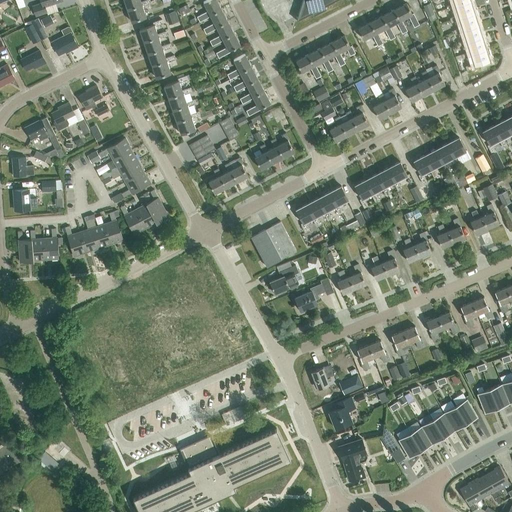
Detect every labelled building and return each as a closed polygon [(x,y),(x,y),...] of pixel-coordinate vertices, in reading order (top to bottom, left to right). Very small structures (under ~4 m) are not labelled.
[(45,7),(63,1),(62,0),(40,0),(42,3),(33,6),(36,16),(47,13),(45,7)] [(141,4),(141,3),(139,0),(123,0),(127,10),(141,4)] [(141,4),(127,10),(131,22),(145,17),(142,7),(151,4),(149,0),(148,0),(141,3),(141,4)] [(200,22),(203,20),(210,17),(209,15),(221,9),(216,0),(208,0),(203,3),(207,11),(197,17),(200,22)] [(302,0),(296,20),(296,21),(297,21),(312,13),(313,15),(326,9),(325,6),(336,0),(302,0)] [(470,1),(469,0),(453,0),(454,3),(446,6),(447,10),(456,7),(455,6),(470,1)] [(455,6),(456,7),(458,15),(449,18),(451,22),(460,19),(459,17),(474,13),(470,1),(455,6)] [(409,17),(412,24),(414,27),(419,25),(414,14),(412,15),(406,3),(396,9),(402,20),(409,17)] [(437,19),(430,3),(424,5),(430,21),(437,19)] [(182,15),(190,12),(188,5),(179,8),(182,15)] [(216,27),(227,21),(221,9),(209,15),(210,17),(214,23),(204,29),(206,34),(217,29),(216,27)] [(407,31),(402,20),(396,9),(384,15),(390,27),(397,23),(402,34),(407,31)] [(178,17),(175,10),(165,14),(168,21),(178,17)] [(455,34),(464,31),(463,30),(478,25),(474,13),(459,17),(460,19),(462,27),(453,30),(455,34)] [(395,37),(390,27),(384,15),(371,21),(378,33),(384,29),(390,40),(395,37)] [(41,40),(47,37),(38,18),(31,20),(33,24),(41,40)] [(158,37),(157,35),(154,27),(163,24),(161,20),(152,23),(153,25),(139,30),(143,41),(158,37)] [(222,39),(234,33),(227,21),(216,27),(217,29),(220,36),(210,41),(213,46),(223,41),(222,39)] [(383,43),(378,33),(371,21),(358,29),(364,40),(372,36),(378,46),(383,43)] [(36,31),(33,24),(26,28),(28,34),(31,34),(36,31)] [(459,46),(468,43),(467,42),(482,37),(478,25),(463,30),(464,31),(466,39),(457,42),(459,46)] [(65,36),(52,42),(59,55),(70,50),(70,51),(78,47),(72,35),(73,34),(71,28),(68,27),(62,30),(65,36)] [(174,39),(185,36),(183,29),(172,32),(174,39)] [(162,49),(161,46),(159,39),(167,36),(165,32),(157,35),(158,37),(143,41),(147,54),(162,49)] [(219,58),(222,57),(229,53),(229,51),(240,45),(234,33),(222,39),(223,41),(226,48),(216,53),(219,58)] [(334,41),(340,53),(347,49),(350,56),(355,53),(351,46),(350,47),(345,35),(334,41)] [(485,49),(482,37),(467,42),(468,43),(470,51),(461,54),(463,58),(472,55),(471,54),(485,49)] [(321,48),(327,59),(334,55),(340,66),(345,63),(340,53),(334,41),(321,48)] [(166,61),(165,58),(163,51),(171,48),(169,43),(161,46),(162,49),(147,54),(151,65),(166,61)] [(207,57),(215,53),(212,47),(204,50),(207,57)] [(333,69),(331,66),(327,59),(321,48),(310,54),(316,65),(322,62),(328,72),(333,69)] [(489,61),(485,49),(471,54),(472,55),(474,63),(465,66),(467,71),(475,68),(475,66),(489,61)] [(36,68),(46,63),(40,50),(21,60),(27,71),(35,66),(36,68)] [(230,79),(233,78),(240,74),(240,73),(251,66),(245,54),(233,60),(238,69),(227,74),(230,79)] [(321,75),(319,72),(316,65),(310,54),(296,61),(301,72),(310,68),(316,78),(321,75)] [(166,61),(151,65),(156,78),(170,73),(167,63),(175,60),(174,56),(165,58),(166,61)] [(7,64),(0,68),(0,86),(15,79),(7,64)] [(436,74),(430,77),(427,78),(433,90),(445,84),(439,72),(441,71),(437,64),(432,66),(436,74)] [(396,65),(389,69),(395,80),(402,76),(396,65)] [(236,91),(239,90),(247,86),(246,85),(257,79),(251,66),(240,73),(240,74),(244,81),(234,86),(236,91)] [(389,69),(382,72),(388,83),(394,80),(389,69)] [(417,84),(423,95),(433,90),(427,78),(430,77),(426,69),(421,72),(425,79),(419,82),(417,84)] [(365,87),(375,82),(372,74),(362,79),(365,87)] [(178,80),(164,85),(168,98),(183,93),(182,90),(180,83),(188,80),(187,75),(178,78),(178,80)] [(412,101),(423,95),(417,84),(419,82),(415,75),(411,77),(415,85),(406,89),(412,101)] [(243,103),(246,102),(253,98),(252,97),(264,91),(257,79),(246,85),(247,86),(250,93),(240,98),(243,103)] [(354,100),(362,96),(356,83),(348,88),(354,100)] [(94,101),(102,97),(96,85),(88,89),(89,91),(79,96),(84,106),(86,110),(96,105),(94,101)] [(313,91),(319,101),(330,96),(325,85),(313,91)] [(183,93),(168,98),(172,110),(187,105),(186,102),(184,95),(192,92),(191,87),(182,90),(183,93)] [(384,101),(390,113),(402,107),(395,95),(397,94),(393,87),(388,89),(392,96),(386,100),(384,101)] [(249,115),(252,114),(260,110),(259,108),(270,103),(264,91),(252,97),(253,98),(257,105),(246,110),(249,115)] [(379,118),(390,113),(384,101),(386,100),(382,92),(378,95),(382,102),(373,107),(379,118)] [(187,105),(172,110),(176,122),(191,117),(190,114),(188,107),(197,104),(195,99),(186,102),(187,105)] [(321,112),(325,120),(336,114),(328,100),(321,104),(325,110),(321,112)] [(69,126),(77,121),(78,121),(69,102),(60,106),(61,108),(51,113),(56,122),(54,123),(57,129),(59,129),(67,125),(69,126)] [(313,113),(322,108),(319,103),(310,108),(313,113)] [(95,110),(98,116),(109,110),(106,104),(95,110)] [(360,114),(354,117),(351,118),(357,130),(369,124),(363,112),(364,111),(360,104),(356,106),(360,114)] [(349,119),(343,123),(341,124),(347,135),(357,130),(351,118),(354,117),(350,109),(346,112),(349,119)] [(191,117),(176,122),(181,134),(196,129),(192,118),(201,115),(199,111),(190,114),(191,117)] [(336,141),(347,135),(341,124),(343,123),(339,116),(339,115),(335,117),(339,125),(330,130),(336,141)] [(245,116),(236,121),(238,126),(248,121),(245,116)] [(31,139),(40,135),(42,139),(48,136),(58,156),(64,153),(56,136),(46,117),(41,120),(41,119),(25,128),(31,139)] [(222,127),(231,122),(228,117),(219,122),(222,127)] [(90,131),(84,118),(78,121),(77,121),(84,134),(90,131)] [(501,139),(499,140),(503,148),(507,146),(503,138),(510,134),(511,133),(505,120),(494,125),(501,139)] [(222,127),(224,132),(233,127),(231,122),(222,127)] [(492,144),(499,140),(501,139),(494,125),(482,131),(489,145),(488,146),(492,154),(496,152),(492,144)] [(236,131),(233,127),(224,132),(227,137),(236,131)] [(238,136),(236,131),(227,137),(229,141),(238,136)] [(262,138),(258,131),(253,134),(257,141),(262,138)] [(285,142),(279,145),(277,146),(283,158),(294,152),(288,141),(289,140),(285,132),(281,135),(285,142)] [(200,145),(209,140),(207,135),(198,140),(200,145)] [(459,137),(447,143),(454,157),(452,158),(456,166),(461,164),(456,156),(466,151),(459,137)] [(109,153),(113,160),(132,149),(125,138),(106,148),(106,149),(99,153),(101,157),(109,153)] [(272,164),(283,158),(277,146),(279,145),(275,138),(271,140),(274,147),(268,151),(266,152),(272,164)] [(200,145),(198,140),(188,145),(191,150),(200,145)] [(203,149),(212,145),(209,140),(200,145),(203,149)] [(266,152),(268,151),(264,143),(259,146),(263,153),(254,158),(260,170),(272,164),(266,152)] [(447,143),(436,149),(443,163),(441,164),(445,172),(449,170),(445,162),(452,158),(454,157),(447,143)] [(200,145),(191,150),(193,154),(203,149),(200,145)] [(203,149),(205,154),(214,149),(212,145),(203,149)] [(226,157),(221,147),(216,149),(221,160),(226,157)] [(132,149),(113,160),(117,167),(109,172),(111,175),(138,160),(132,149)] [(203,149),(193,154),(196,159),(205,154),(203,149)] [(432,169),(430,170),(434,178),(438,176),(434,168),(441,164),(443,163),(436,149),(425,155),(432,169)] [(34,156),(50,164),(53,158),(36,150),(34,156)] [(96,150),(88,155),(92,162),(100,157),(96,150)] [(197,159),(201,165),(214,158),(210,152),(197,159)] [(492,154),(489,155),(497,169),(503,166),(496,152),(492,154)] [(485,176),(493,172),(483,154),(475,158),(485,176)] [(422,174),(430,170),(432,169),(425,155),(413,161),(421,175),(418,176),(422,184),(427,182),(422,174)] [(238,166),(232,169),(230,170),(237,182),(248,176),(242,164),(243,164),(239,156),(234,158),(238,166)] [(34,165),(26,166),(26,157),(12,158),(13,175),(35,174),(34,165)] [(121,175),(125,182),(144,171),(138,160),(111,175),(113,179),(121,175)] [(232,169),(229,162),(229,161),(224,164),(228,171),(221,175),(220,175),(226,187),(237,182),(230,170),(232,169)] [(395,181),(394,182),(398,190),(402,188),(397,180),(407,175),(400,161),(388,168),(395,181)] [(214,193),(226,187),(220,175),(221,175),(218,167),(213,169),(217,177),(208,181),(214,193)] [(388,168),(377,173),(384,187),(382,188),(387,196),(391,194),(386,186),(394,182),(395,181),(388,168)] [(144,171),(125,182),(129,189),(121,194),(124,197),(131,193),(150,182),(144,171)] [(464,176),(467,183),(475,179),(472,172),(464,176)] [(373,193),(371,194),(375,202),(379,200),(375,192),(382,188),(384,187),(377,173),(366,179),(373,193)] [(456,188),(467,183),(464,176),(463,177),(458,179),(455,174),(450,176),(454,183),(456,188)] [(444,180),(447,187),(454,183),(450,176),(444,180)] [(364,198),(371,194),(373,193),(366,179),(354,186),(362,199),(360,200),(364,208),(368,206),(364,198)] [(56,180),(42,180),(42,191),(56,191),(56,180)] [(437,193),(439,195),(447,191),(442,180),(439,182),(443,191),(437,193)] [(498,197),(492,184),(483,188),(488,201),(498,197)] [(341,186),(329,192),(337,206),(335,207),(339,215),(343,213),(339,204),(348,200),(341,186)] [(37,206),(36,198),(28,198),(28,188),(14,189),(16,208),(37,206)] [(154,199),(147,203),(157,222),(168,216),(158,197),(154,189),(150,191),(154,199)] [(511,202),(505,191),(498,195),(503,206),(511,202)] [(329,192),(318,198),(325,212),(324,213),(328,220),(332,218),(328,210),(335,207),(337,206),(329,192)] [(423,199),(419,192),(413,196),(417,202),(423,199)] [(143,205),(136,209),(146,228),(157,222),(147,203),(143,195),(139,197),(143,205)] [(325,212),(318,198),(307,204),(314,218),(312,218),(316,226),(320,224),(316,216),(324,213),(325,212)] [(305,222),(312,218),(314,218),(307,204),(296,210),(303,223),(301,224),(305,232),(309,230),(305,222)] [(490,213),(482,217),(487,229),(499,224),(494,212),(495,211),(492,204),(487,206),(490,213)] [(134,234),(146,228),(136,209),(128,213),(124,205),(120,207),(124,215),(134,234)] [(362,211),(367,220),(373,217),(368,208),(362,211)] [(475,234),(487,229),(482,217),(480,218),(476,210),(472,212),(475,220),(470,221),(475,234)] [(104,224),(110,245),(123,240),(116,220),(113,211),(109,213),(112,221),(104,224)] [(347,224),(350,229),(366,222),(360,211),(354,214),(357,220),(347,224)] [(99,248),(110,245),(104,224),(96,226),(93,218),(89,219),(99,248)] [(456,227),(448,231),(454,243),(466,238),(460,226),(462,225),(458,218),(453,220),(456,227)] [(87,252),(99,248),(89,219),(85,221),(88,229),(80,232),(87,252)] [(281,221),(251,237),(267,267),(297,251),(281,221)] [(454,243),(448,231),(446,232),(445,228),(447,227),(446,223),(438,226),(441,234),(437,236),(442,248),(454,243)] [(75,256),(87,252),(80,232),(72,234),(69,226),(65,227),(68,236),(75,256)] [(395,226),(389,228),(394,240),(400,237),(395,226)] [(52,237),(44,238),(45,260),(58,259),(57,237),(56,237),(56,228),(51,228),(52,237)] [(30,230),(31,239),(33,261),(45,260),(44,238),(35,239),(35,230),(30,230)] [(357,235),(363,248),(375,242),(369,230),(357,235)] [(18,231),(18,240),(20,262),(33,261),(31,239),(23,240),(22,231),(18,231)] [(422,242),(415,245),(420,257),(432,252),(426,240),(427,240),(424,232),(419,234),(422,242)] [(312,244),(323,238),(321,234),(310,240),(312,244)] [(420,257),(415,245),(412,246),(409,238),(404,241),(407,248),(403,250),(408,262),(420,257)] [(390,260),(382,263),(388,275),(400,270),(394,258),(395,257),(392,250),(387,252),(390,260)] [(336,265),(331,252),(323,255),(329,267),(336,265)] [(308,262),(316,264),(317,257),(309,255),(308,262)] [(388,275),(382,263),(380,264),(377,257),(372,259),(375,266),(371,268),(376,280),(388,275)] [(289,261),(287,262),(277,267),(281,277),(270,282),(275,293),(289,287),(291,288),(297,286),(298,283),(299,283),(295,274),(299,272),(296,265),(292,266),(289,261)] [(357,274),(349,277),(354,289),(366,284),(361,272),(362,271),(359,264),(353,266),(357,274)] [(354,289),(349,277),(346,278),(343,271),(338,273),(342,280),(337,282),(343,294),(354,289)] [(318,295),(325,292),(326,295),(334,292),(328,278),(320,281),(322,286),(312,291),(295,298),(301,311),(317,305),(315,300),(319,298),(318,295)] [(511,300),(507,287),(495,292),(500,305),(499,305),(502,313),(508,310),(505,303),(511,300)] [(484,297),(472,302),(478,314),(485,311),(488,319),(494,317),(490,309),(489,309),(484,297)] [(96,337),(120,392),(150,379),(140,356),(165,345),(175,368),(204,356),(180,301),(167,307),(169,312),(112,337),(110,332),(96,337)] [(478,314),(472,302),(461,307),(466,319),(465,320),(468,327),(474,325),(471,317),(478,314)] [(450,312),(438,317),(443,329),(450,326),(453,334),(459,331),(456,323),(455,324),(450,312)] [(443,329),(438,317),(426,322),(431,334),(430,334),(434,342),(440,340),(436,332),(443,329)] [(501,345),(509,342),(501,323),(493,326),(501,345)] [(415,326),(403,331),(408,343),(415,340),(419,348),(424,346),(421,338),(420,338),(415,326)] [(408,343),(403,331),(392,336),(397,348),(395,349),(399,356),(404,354),(401,346),(408,343)] [(470,346),(466,335),(460,338),(464,349),(470,346)] [(488,347),(483,335),(471,340),(476,352),(488,347)] [(381,340),(369,345),(374,357),(381,354),(384,362),(390,360),(387,352),(386,352),(381,340)] [(374,357),(369,345),(357,350),(362,362),(361,362),(364,370),(370,368),(367,360),(374,357)] [(438,349),(431,351),(435,362),(442,359),(438,349)] [(404,362),(397,365),(402,378),(410,375),(404,362)] [(329,385),(326,377),(334,374),(330,365),(311,372),(318,389),(329,385)] [(396,366),(389,369),(394,381),(401,378),(396,366)] [(503,383),(502,384),(510,403),(511,402),(511,376),(510,372),(500,376),(503,383)] [(357,374),(339,382),(345,394),(363,386),(357,374)] [(362,379),(368,394),(383,387),(379,378),(371,381),(369,375),(362,379)] [(502,384),(490,389),(497,408),(510,403),(502,384)] [(478,393),(477,394),(485,413),(497,408),(490,389),(484,391),(482,386),(476,388),(478,393)] [(352,422),(347,410),(357,406),(354,401),(366,396),(363,390),(354,394),(355,394),(352,395),(351,395),(333,402),(335,407),(328,410),(336,428),(352,422)] [(478,417),(467,399),(466,399),(463,393),(452,399),(456,405),(455,406),(466,424),(478,417)] [(466,424),(455,406),(454,406),(451,400),(440,406),(444,412),(455,431),(466,424)] [(455,431),(444,412),(433,419),(443,437),(455,431)] [(443,437),(433,419),(421,426),(432,444),(443,437)] [(417,421),(407,427),(421,451),(432,444),(421,426),(420,426),(417,421)] [(407,427),(396,433),(399,439),(398,440),(409,458),(421,451),(407,427)] [(362,471),(359,462),(365,461),(367,457),(366,454),(367,454),(362,439),(338,446),(343,463),(344,463),(349,481),(357,478),(358,480),(366,478),(364,471),(362,471)] [(0,473),(20,461),(8,441),(0,446),(0,473)] [(195,490),(148,511),(230,511),(241,507),(239,503),(296,477),(281,445),(224,472),(216,454),(185,469),(195,490)] [(52,470),(59,463),(45,451),(38,458),(52,470)] [(486,474),(499,496),(503,493),(500,488),(509,482),(500,466),(486,474)] [(494,498),(499,496),(486,474),(473,481),(482,497),(491,492),(494,498)] [(474,502),(482,497),(473,481),(460,489),(472,511),(477,508),(474,502)]
